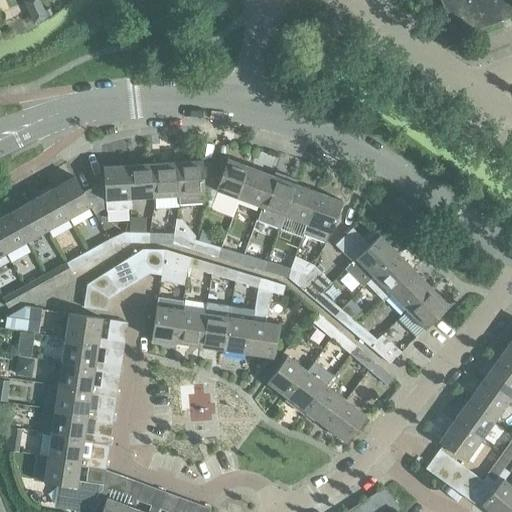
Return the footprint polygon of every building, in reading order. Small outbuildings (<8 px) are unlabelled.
[(47,17),(38,0),(28,0),(24,2),(34,23),(47,17)] [(511,0),(439,0),(455,38),(511,15),(511,0)] [(232,216),(239,198),(250,167),(227,158),(209,208),(232,216)] [(201,160),(175,162),(177,195),(178,204),(204,202),(201,160)] [(175,162),(152,163),(154,197),(177,195),(175,162)] [(152,163),(128,165),(130,198),(154,197),(152,163)] [(104,181),(83,192),(90,206),(94,213),(106,207),(106,210),(131,208),(130,198),(128,165),(103,166),(104,181)] [(239,198),(261,207),(273,175),(250,167),(239,198)] [(280,227),(284,215),(296,184),(273,175),(261,207),(257,219),(280,227)] [(74,176),(52,188),(68,218),(90,206),(83,192),(74,176)] [(284,215),(307,223),(318,192),(296,184),(284,215)] [(52,188),(30,200),(47,230),(68,218),(52,188)] [(325,243),(329,231),(330,232),(342,200),(318,192),(307,223),(302,235),(325,243)] [(30,200),(10,211),(27,241),(47,230),(30,200)] [(10,211),(0,217),(0,243),(5,253),(27,241),(10,211)] [(335,244),(344,253),(360,236),(352,227),(335,244)] [(124,242),(149,243),(149,233),(124,232),(124,242)] [(149,243),(171,243),(173,233),(149,233),(149,243)] [(171,243),(195,250),(198,241),(173,233),(171,243)] [(356,258),(373,276),(397,253),(379,235),(369,245),(356,258)] [(352,262),(356,258),(369,245),(360,236),(344,253),(352,262)] [(109,239),(87,251),(92,260),(113,248),(109,239)] [(195,250),(217,257),(220,247),(198,241),(195,250)] [(217,257),(241,264),(244,254),(220,247),(217,257)] [(139,279),(149,273),(142,249),(127,258),(139,279)] [(161,275),(163,259),(165,249),(142,249),(149,273),(161,275)] [(163,259),(188,266),(190,257),(165,249),(163,259)] [(87,251),(65,263),(70,272),(92,260),(87,251)] [(384,299),(390,293),(414,270),(397,253),(373,276),(367,282),(384,299)] [(241,264),(264,271),(267,261),(244,254),(241,264)] [(188,266),(211,273),(214,264),(190,257),(188,266)] [(129,285),(139,279),(127,258),(116,265),(129,285)] [(264,271),(287,278),(290,268),(267,261),(264,271)] [(65,263),(45,274),(50,283),(70,272),(65,263)] [(237,271),(214,264),(211,273),(234,281),(237,271)] [(118,292),(129,285),(116,265),(106,271),(118,292)] [(288,278),(305,292),(322,273),(314,265),(306,273),(290,268),(287,278),(288,278)] [(390,293),(407,310),(431,287),(414,270),(390,293)] [(108,298),(118,292),(106,271),(86,284),(108,298)] [(234,281),(258,288),(260,278),(237,271),(234,281)] [(305,292),(334,316),(340,308),(328,297),(322,292),(331,282),(322,273),(305,292)] [(45,274),(24,286),(28,295),(50,283),(45,274)] [(252,320),(247,353),(272,357),(277,324),(265,322),(266,316),(268,316),(272,292),(282,295),(285,285),(260,278),(258,288),(252,320)] [(107,310),(108,298),(86,284),(83,306),(107,310)] [(28,295),(24,286),(2,298),(7,307),(28,295)] [(431,287),(407,310),(424,328),(448,304),(431,287)] [(166,341),(176,342),(181,309),(156,305),(151,338),(152,338),(151,342),(166,344),(166,341)] [(5,328),(26,331),(29,307),(25,307),(7,317),(5,328)] [(334,316),(353,332),(359,324),(340,308),(334,316)] [(176,342),(200,346),(205,313),(181,309),(176,342)] [(68,312),(65,337),(98,342),(97,346),(123,350),(124,341),(98,337),(101,317),(68,312)] [(200,346),(224,349),(229,316),(205,313),(200,346)] [(312,322),(331,338),(337,330),(319,314),(312,322)] [(224,349),(247,353),(252,320),(229,316),(224,349)] [(353,332),(371,347),(377,339),(359,324),(353,332)] [(331,338),(350,353),(356,346),(337,330),(331,338)] [(381,335),(377,339),(371,347),(390,363),(396,355),(400,351),(381,335)] [(65,337),(61,361),(94,366),(93,370),(119,374),(121,365),(95,361),(97,346),(98,342),(65,337)] [(511,344),(509,342),(495,362),(511,373),(511,344)] [(350,353),(368,369),(375,362),(356,346),(350,353)] [(266,382),(287,397),(307,370),(287,355),(266,382)] [(17,358),(15,375),(31,378),(34,360),(17,358)] [(61,361),(58,385),(91,390),(90,394),(116,398),(117,388),(91,385),(93,370),(94,366),(61,361)] [(375,362),(368,369),(387,385),(393,377),(375,362)] [(511,373),(495,362),(481,381),(509,401),(511,395),(511,373)] [(287,397),(306,412),(326,385),(307,370),(287,397)] [(9,381),(0,380),(0,400),(7,402),(9,381)] [(481,381),(467,401),(495,420),(509,401),(481,381)] [(44,407),(54,409),(87,413),(86,418),(112,421),(114,412),(88,408),(90,394),(91,390),(58,385),(47,383),(44,407)] [(306,412),(325,426),(345,400),(326,385),(306,412)] [(345,400),(325,426),(345,441),(365,414),(345,400)] [(467,401),(453,420),(481,440),(495,420),(467,401)] [(50,433),(83,438),(83,441),(109,445),(110,436),(84,432),(86,418),(87,413),(54,409),(44,407),(40,431),(50,433)] [(481,440),(453,420),(439,441),(466,460),(481,440)] [(50,433),(47,457),(80,461),(79,465),(105,469),(106,460),(81,456),(83,441),(83,438),(50,433)] [(511,438),(501,455),(509,460),(511,456),(511,438)] [(440,449),(433,458),(453,473),(460,463),(440,449)] [(80,461),(47,457),(37,455),(34,479),(43,481),(75,486),(74,488),(77,489),(73,511),(74,511),(91,511),(100,500),(95,497),(101,489),(103,483),(77,480),(79,465),(80,461)] [(509,460),(501,455),(486,475),(495,481),(509,460)] [(426,468),(446,482),(453,473),(433,458),(426,468)] [(446,482),(456,490),(470,470),(460,463),(453,473),(446,482)] [(456,490),(465,496),(479,477),(470,470),(456,490)] [(479,477),(465,496),(475,503),(489,484),(479,477)] [(482,504),(490,511),(507,511),(511,507),(511,486),(503,479),(482,504)] [(126,511),(129,506),(133,507),(142,483),(134,480),(125,504),(106,497),(100,511),(126,511)] [(390,511),(397,511),(400,509),(385,486),(378,491),(390,511)] [(126,511),(157,511),(165,491),(156,488),(147,511),(145,511),(133,507),(129,506),(126,511)] [(182,511),(188,500),(179,496),(173,511),(182,511)] [(362,511),(373,511),(365,499),(357,504),(362,511)]
